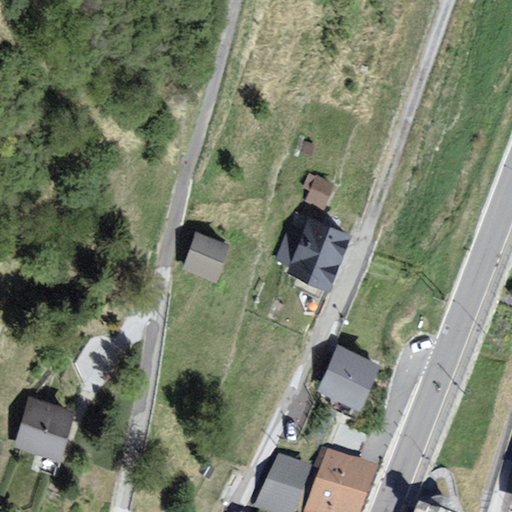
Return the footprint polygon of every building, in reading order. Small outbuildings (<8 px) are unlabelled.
[(340,185),(321,178),(312,201),(331,209),(340,185)] [(362,230),(315,215),(296,272),(343,287),(362,230)] [(238,245),(203,233),(191,270),(227,281),(238,245)] [(389,361),(342,342),(324,387),(371,406),(389,361)] [(83,413),(36,400),(21,449),(68,463),(83,413)] [(369,511),(384,471),(331,452),(309,511),(369,511)] [(303,511),(321,473),(283,456),(260,509),(267,511),(303,511)] [(440,511),(417,503),(414,511),(440,511)]
